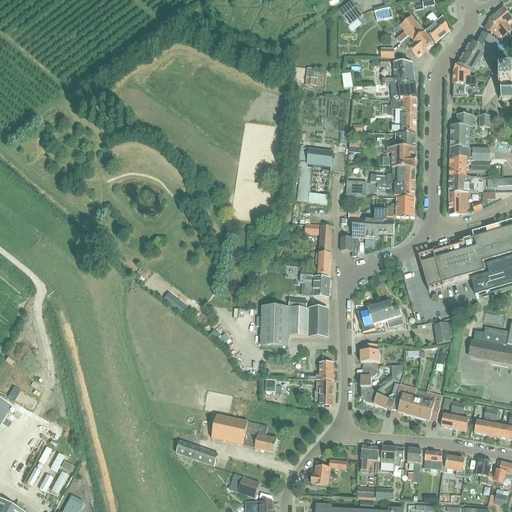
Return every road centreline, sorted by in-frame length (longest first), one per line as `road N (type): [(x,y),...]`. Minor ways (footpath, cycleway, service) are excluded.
road 1 (residential): [(430,234),(432,76),(471,14)]
road 2 (residential): [(347,434),(342,298),(354,275),(398,258)]
road 3 (residential): [(511,459),(347,434)]
road 4 (residential): [(398,258),(420,313),(509,290)]
